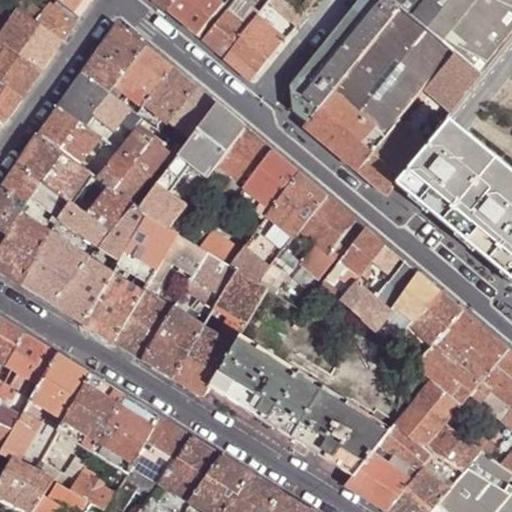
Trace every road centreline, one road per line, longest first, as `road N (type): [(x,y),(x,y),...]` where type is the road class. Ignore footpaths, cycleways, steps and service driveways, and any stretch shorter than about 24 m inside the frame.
road 1 (residential): [(0,296),(343,511)]
road 2 (residential): [(511,327),(250,109)]
road 3 (residential): [(0,159),(113,0)]
road 4 (residential): [(250,109),(115,0)]
road 5 (residential): [(339,0),(250,109)]
